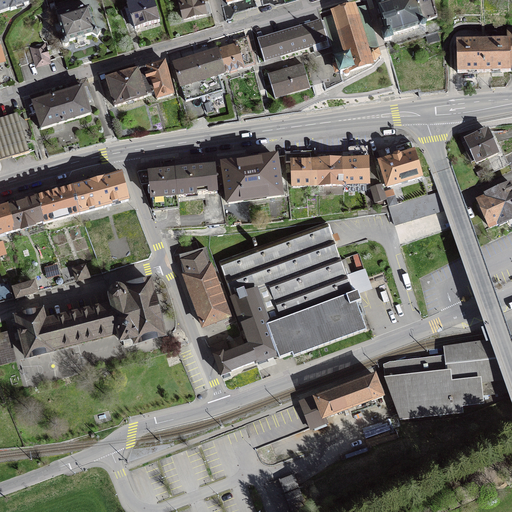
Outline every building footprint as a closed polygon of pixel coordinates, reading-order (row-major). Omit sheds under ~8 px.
[(0,0),(0,12),(10,9),(10,11),(28,4),(26,0),(0,0)] [(152,0),(140,0),(141,2),(138,3),(136,0),(127,3),(128,6),(124,7),(128,18),(131,18),(135,29),(160,22),(152,0)] [(178,0),(183,20),(206,14),(203,1),(207,1),(206,0),(178,0)] [(437,18),(431,0),(400,0),(377,7),(386,33),(382,34),(385,42),(392,39),(391,36),(424,26),(422,22),(437,18)] [(334,18),(321,22),(329,48),(332,47),(340,74),(343,73),(345,76),(348,75),(349,71),(371,65),(370,60),(375,61),(380,56),(366,8),(355,11),(354,7),(333,13),(334,18)] [(68,42),(92,35),(97,38),(100,32),(95,29),(89,9),(72,14),(71,10),(57,15),(64,40),(62,43),(63,46),(67,46),(68,42)] [(313,47),(314,53),(329,48),(321,22),(305,27),(304,23),(299,24),(300,28),(274,36),(274,38),(258,43),(263,59),(280,54),(280,57),(313,47)] [(507,30),(508,42),(483,42),(484,72),(510,71),(508,30),(507,30)] [(426,36),(428,43),(439,40),(437,32),(426,36)] [(233,36),(236,46),(216,52),(223,74),(254,65),(245,33),(233,36)] [(457,73),(484,72),(483,42),(457,43),(457,73)] [(44,44),(31,48),(35,62),(36,66),(49,62),(44,44)] [(21,66),(35,62),(31,48),(17,52),(21,66)] [(218,76),(223,74),(216,52),(210,54),(209,50),(202,53),(203,56),(192,59),(191,56),(182,59),(183,62),(174,64),(186,102),(182,103),(189,122),(207,117),(201,97),(222,90),(218,76)] [(137,70),(146,97),(155,94),(157,100),(173,95),(164,62),(137,70)] [(275,98),(309,88),(303,66),(294,69),(294,67),(283,70),(284,72),(268,77),(275,98)] [(146,97),(137,70),(106,79),(114,107),(146,97)] [(80,82),(69,86),(71,91),(44,99),(42,94),(31,97),(41,130),(90,115),(80,82)] [(0,161),(29,152),(17,113),(0,118),(0,161)] [(472,162),(475,168),(480,178),(509,165),(504,155),(499,157),(487,130),(466,141),(467,143),(463,145),(471,163),(472,162)] [(393,159),(380,163),(387,187),(421,177),(411,143),(399,147),(397,150),(398,154),(394,155),(393,158),(393,159)] [(343,160),(344,185),(368,185),(366,148),(348,148),(349,160),(343,160)] [(285,154),(285,157),(286,163),(292,163),(293,187),(317,186),(316,161),(311,161),(311,153),(285,154)] [(289,196),(286,163),(285,157),(215,166),(216,181),(221,180),(222,184),(225,184),(228,204),(289,196)] [(317,186),(344,185),(343,160),(316,161),(317,186)] [(137,173),(141,185),(149,185),(151,199),(152,199),(153,211),(178,208),(177,197),(178,197),(175,170),(159,172),(158,161),(137,165),(139,172),(137,173)] [(220,193),(217,193),(216,181),(215,166),(175,170),(178,197),(205,194),(206,207),(203,207),(205,227),(226,226),(220,193)] [(480,178),(475,168),(440,183),(447,198),(482,182),(480,178)] [(121,174),(73,187),(80,214),(128,201),(121,174)] [(375,203),(386,200),(384,193),(381,184),(370,188),(375,203)] [(511,220),(511,186),(511,184),(486,194),(487,196),(478,200),(490,228),(499,224),(500,226),(511,220)] [(73,187),(36,197),(42,223),(43,224),(80,214),(73,187)] [(393,190),(384,193),(386,200),(387,199),(389,207),(397,204),(393,190)] [(388,207),(394,225),(443,210),(438,192),(397,204),(389,207),(388,207)] [(13,232),(42,223),(36,197),(7,206),(13,232)] [(0,236),(13,232),(7,206),(0,208),(0,236)] [(136,211),(85,226),(102,274),(149,259),(152,253),(136,211)] [(219,262),(249,345),(229,352),(225,341),(211,347),(221,376),(230,373),(229,371),(255,362),(255,363),(278,355),(279,359),(292,354),(293,358),(366,331),(357,304),(361,302),(358,293),(353,294),(327,223),(219,262)] [(185,277),(192,295),(189,296),(194,310),(197,309),(203,326),(228,317),(221,299),(225,298),(221,288),(218,289),(212,273),(214,272),(214,270),(211,268),(207,249),(185,254),(186,259),(182,261),(187,276),(185,277)] [(60,269),(65,285),(88,277),(85,266),(75,269),(74,265),(60,269)] [(36,293),(51,288),(49,280),(43,282),(41,276),(32,278),(34,283),(36,292),(36,293)] [(0,303),(14,300),(7,281),(0,283),(0,303)] [(120,285),(110,288),(111,291),(109,296),(111,305),(44,322),(41,311),(16,317),(26,357),(52,351),(51,350),(118,332),(121,341),(134,338),(135,343),(163,336),(149,281),(121,288),(120,285)] [(36,293),(36,292),(34,283),(14,289),(16,299),(36,293)] [(0,364),(16,360),(9,332),(0,334),(0,364)] [(511,340),(445,348),(446,357),(390,363),(384,365),(386,379),(401,418),(461,411),(460,405),(482,402),(481,395),(511,392),(511,391),(511,340)] [(381,384),(379,385),(376,375),(318,397),(317,394),(298,401),(310,433),(329,425),(328,422),(385,400),(383,393),(384,393),(381,384)] [(279,480),(284,493),(299,487),(294,474),(279,480)] [(291,511),(308,511),(299,489),(284,494),(291,511)]
